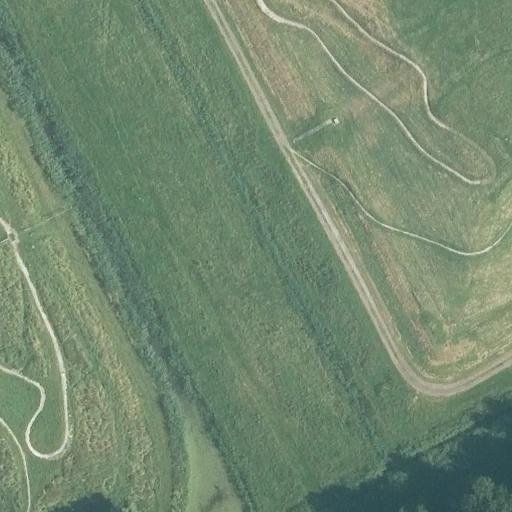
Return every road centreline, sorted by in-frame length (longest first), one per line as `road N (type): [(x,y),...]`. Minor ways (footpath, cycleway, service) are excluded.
road 1 (track): [(281,142),(417,387),(463,389),(511,359)]
road 2 (track): [(205,0),(281,142)]
